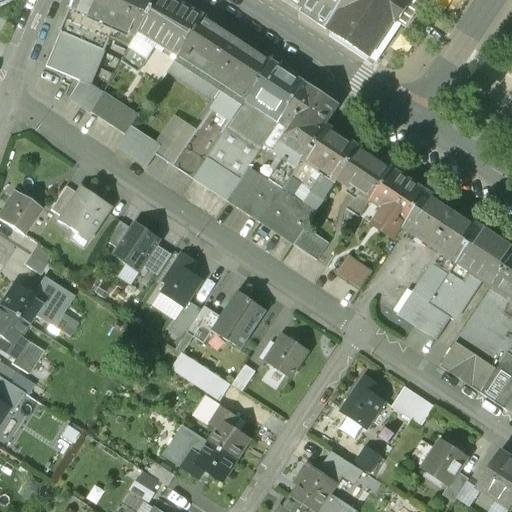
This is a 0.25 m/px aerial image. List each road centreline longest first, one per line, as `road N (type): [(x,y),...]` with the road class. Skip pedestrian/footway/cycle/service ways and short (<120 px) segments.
road 1 (residential): [(4,81),(360,332)]
road 2 (residential): [(235,511),(360,332)]
road 3 (secondary): [(232,0),(412,115)]
road 4 (residential): [(360,332),(511,437)]
road 5 (residential): [(489,0),(412,115)]
road 6 (secondary): [(412,115),(511,182)]
